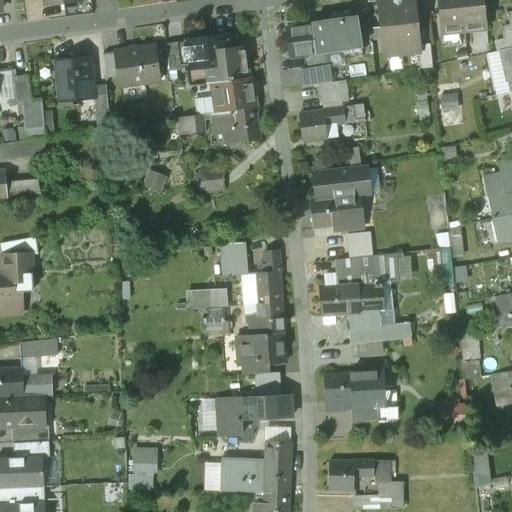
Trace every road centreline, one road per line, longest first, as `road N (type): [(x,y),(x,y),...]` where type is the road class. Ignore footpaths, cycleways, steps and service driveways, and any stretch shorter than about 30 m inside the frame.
road 1 (residential): [(258,0),(276,61),(307,278),(316,389),(313,511)]
road 2 (residential): [(200,0),(0,28)]
